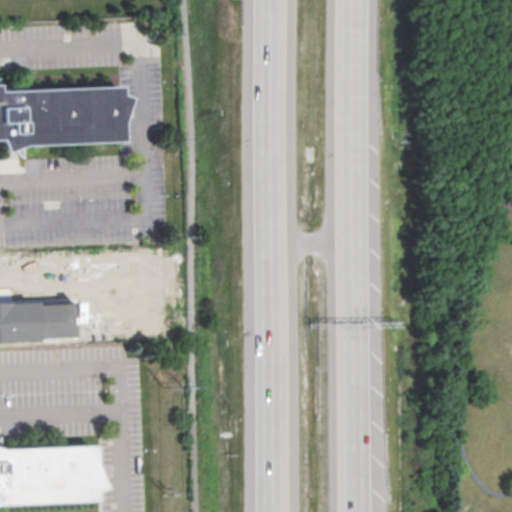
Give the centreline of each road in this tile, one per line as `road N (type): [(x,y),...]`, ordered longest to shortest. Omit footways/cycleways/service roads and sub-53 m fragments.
road 1 (motorway): [(265,0),(273,511)]
road 2 (motorway): [(350,511),(344,0)]
